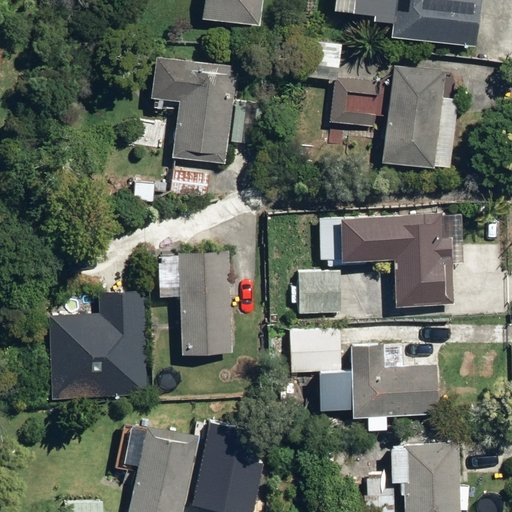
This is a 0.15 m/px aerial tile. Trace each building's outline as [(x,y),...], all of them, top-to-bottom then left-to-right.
[(204,0),(203,14),(261,21),(263,0),(204,0)] [(323,0),(307,0),(307,7),(323,8),(323,0)] [(392,30),(477,42),(482,0),(354,0),(354,4),(376,8),(376,13),(394,16),(392,30)] [(281,30),(257,28),(255,50),(280,51),(281,30)] [(331,118),(374,122),(376,111),(345,107),(347,86),(379,89),(380,78),(338,74),(341,48),(338,48),(339,43),(335,43),(335,38),(310,36),(307,66),(304,66),(303,72),(335,74),(331,118)] [(168,187),(207,192),(211,157),(225,159),(237,62),(158,51),(153,91),(155,91),(154,100),(175,104),(176,95),(179,95),(168,187)] [(384,157),(450,165),(459,95),(444,93),(447,67),(396,61),(384,157)] [(228,177),(257,179),(262,104),(234,102),(228,177)] [(455,301),(450,234),(443,233),(442,209),(340,212),(340,214),(318,215),(319,264),(365,263),(365,255),(393,254),(396,303),(455,301)] [(180,290),(183,350),(233,348),(228,244),(180,246),(180,250),(159,251),(160,291),(180,290)] [(299,309),(339,309),(339,269),(298,269),(299,309)] [(53,399),(148,395),(144,291),(100,293),(100,313),(50,315),(53,399)] [(318,367),(319,386),(338,385),(337,367),(341,367),(340,325),(290,326),(292,368),(318,367)] [(352,339),(354,412),(438,410),(436,360),(384,361),(384,337),(352,339)] [(193,504),(234,511),(253,511),(269,432),(209,420),(193,504)] [(128,511),(181,511),(197,432),(148,421),(145,433),(127,429),(121,457),(139,460),(128,511)] [(405,490),(405,511),(460,511),(459,437),(408,438),(408,442),(391,442),(392,477),(400,476),(401,490),(405,490)] [(364,492),(365,511),(395,511),(395,492),(364,492)] [(64,497),(64,511),(102,511),(102,497),(64,497)]
